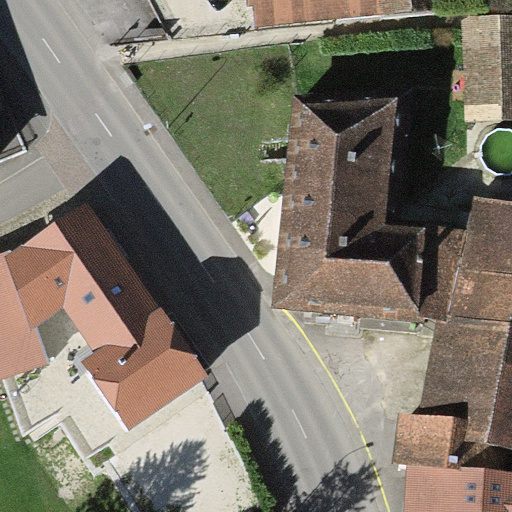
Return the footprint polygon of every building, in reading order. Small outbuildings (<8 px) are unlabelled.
[(383,0),(263,0),(264,13),(384,5),(383,0)] [(511,17),(461,19),(463,121),(511,119),(511,17)] [(282,114),(269,319),(415,328),(421,242),(392,240),(399,121),(282,114)] [(199,393),(77,217),(16,266),(0,271),(0,415),(8,441),(71,421),(29,291),(90,378),(72,391),(115,451),(199,393)] [(511,225),(465,217),(436,399),(511,408),(511,225)] [(511,475),(511,408),(436,399),(430,445),(405,442),(399,493),(447,494),(451,468),(511,475)] [(511,511),(511,496),(447,494),(399,493),(399,511),(511,511)]
